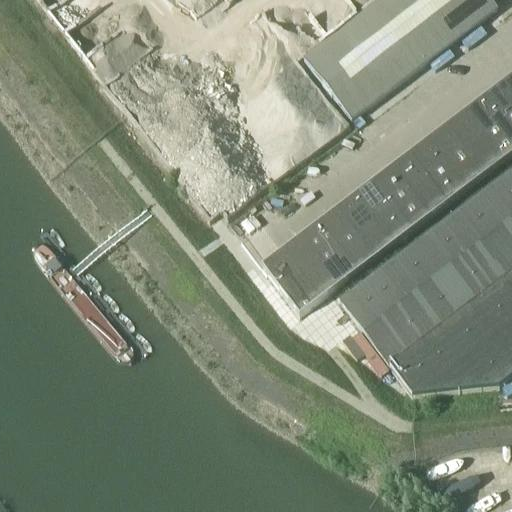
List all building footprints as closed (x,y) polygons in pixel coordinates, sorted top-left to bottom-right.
[(496,14),(484,0),(384,0),(303,62),(350,124),(496,14)] [(511,105),(511,89),(500,92),(505,99),(506,98),(511,105)] [(511,143),(511,105),(506,98),(505,99),(501,101),(482,106),(487,112),(488,111),(511,143)] [(242,182),(300,141),(275,105),(216,146),(242,182)] [(501,167),(511,159),(511,143),(488,111),(487,112),(483,115),(464,120),(468,126),(470,125),(501,167)] [(483,181),(501,167),(470,125),(468,126),(465,129),(446,134),(450,140),(452,139),(483,181)] [(465,195),(483,181),(452,139),(450,140),(447,143),(427,147),(432,154),(433,153),(465,195)] [(447,209),(465,195),(433,153),(432,154),(429,157),(409,161),(414,167),(415,167),(447,209)] [(429,222),(447,209),(415,167),(414,167),(410,170),(391,175),(396,181),(397,181),(429,222)] [(511,175),(399,261),(339,307),(411,401),(498,392),(511,381),(511,175)] [(411,236),(429,222),(397,181),(396,181),(393,184),(374,189),(378,195),(379,194),(411,236)] [(393,250),(411,236),(379,194),(378,195),(375,198),(355,203),(360,209),(361,208),(393,250)] [(375,264),(393,250),(361,208),(360,209),(356,212),(337,217),(342,223),(343,222),(375,264)] [(356,277),(375,264),(343,222),(342,223),(338,225),(319,230),(324,236),(325,236),(356,277)] [(338,291),(356,277),(325,236),(324,236),(320,239),(301,244),(306,250),(307,249),(338,291)] [(320,305),(338,291),(307,249),(306,250),(302,253),(283,258),(288,264),(288,263),(320,305)] [(299,321),(320,305),(288,263),(288,264),(284,267),(267,271),(265,268),(261,271),(299,321)]
